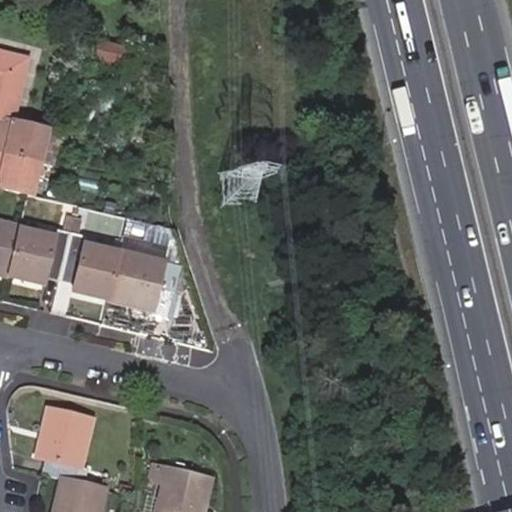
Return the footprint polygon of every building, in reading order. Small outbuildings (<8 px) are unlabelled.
[(118,70),(124,47),(88,38),(82,61),(118,70)] [(0,120),(10,123),(24,60),(0,54),(0,120)] [(51,167),(59,134),(46,131),(10,123),(0,120),(0,154),(38,163),(51,167)] [(30,196),(38,163),(0,154),(0,188),(26,195),(30,196)] [(77,235),(80,221),(73,219),(69,234),(77,235)] [(17,231),(18,228),(0,223),(0,274),(7,277),(17,231)] [(59,276),(69,234),(55,230),(52,239),(17,231),(7,277),(42,284),(44,273),(59,276)] [(106,299),(117,254),(82,245),(84,237),(77,235),(69,234),(59,276),(74,280),(71,291),(106,299)] [(162,262),(166,247),(120,238),(117,252),(162,262)] [(165,317),(176,268),(162,265),(162,262),(117,252),(117,254),(106,299),(152,310),(151,314),(165,317)] [(77,469),(90,421),(46,411),(35,458),(44,460),(41,475),(59,480),(82,484),(85,471),(77,469)] [(161,487),(165,470),(149,466),(145,479),(153,481),(152,485),(161,487)] [(201,511),(209,480),(165,470),(161,487),(155,511),(201,511)] [(97,511),(103,489),(82,484),(59,480),(52,511),(97,511)]
